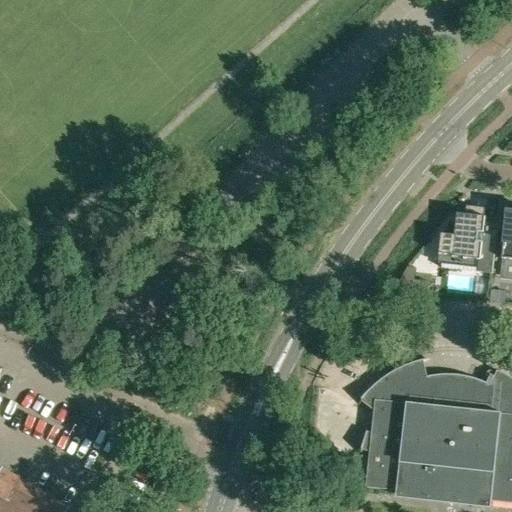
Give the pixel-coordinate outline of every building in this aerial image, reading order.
[(442,235),(439,255),(453,256),(452,258),(464,259),(464,261),(468,261),(468,259),(479,261),(478,269),(477,273),(492,274),(498,225),(485,223),(485,218),(484,218),(485,212),(478,212),(479,208),(466,207),(465,215),(457,215),(455,236),(442,235)] [(511,212),(507,212),(502,260),(511,260),(511,212)] [(394,291),(414,293),(415,281),(401,280),(394,291)] [(428,359),(421,361),(414,363),(407,366),(400,369),(394,372),(387,376),(381,380),(376,385),(370,390),(365,395),(361,401),(359,403),(360,404),(361,402),(374,412),(372,434),(368,433),(368,432),(367,432),(360,454),(361,454),(363,451),(370,453),(366,488),(397,492),(396,496),(491,506),(492,502),(511,504),(511,378),(506,374),(500,371),(493,367),(490,366),(490,367),(498,371),(491,385),(485,382),(478,380),(472,378),(466,377),(459,376),(452,375),(445,375),(438,375),(432,376),(427,377),(424,362),(428,361),(428,359)] [(0,472),(0,511),(66,511),(69,508),(2,469),(0,472)] [(340,479),(338,500),(348,501),(351,480),(340,479)]
